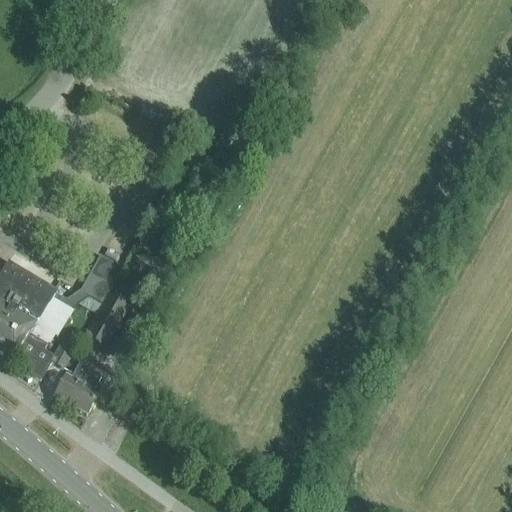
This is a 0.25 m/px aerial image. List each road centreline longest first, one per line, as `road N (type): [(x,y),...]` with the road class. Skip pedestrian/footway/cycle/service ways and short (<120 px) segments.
road 1 (track): [(329,511),(511,171)]
road 2 (unclassified): [(0,124),(45,93),(66,66),(95,0)]
road 3 (tertiary): [(107,511),(0,423)]
